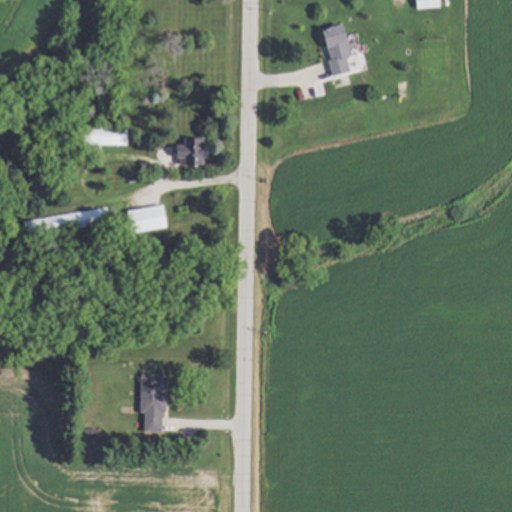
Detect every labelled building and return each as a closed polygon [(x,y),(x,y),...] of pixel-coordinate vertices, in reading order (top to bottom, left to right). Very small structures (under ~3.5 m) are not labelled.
[(437,0),(408,0),(410,9),(438,5),(437,0)] [(314,29),(326,75),(343,71),(340,56),(347,54),(339,23),(314,29)] [(122,130),(74,129),(74,143),(122,144),(122,130)] [(173,164),(194,163),(193,137),(181,137),(181,144),(167,144),(167,157),(173,157),(173,164)] [(119,208),(120,230),(162,228),(161,206),(119,208)] [(29,233),(99,225),(97,209),(27,218),(29,233)] [(138,431),(157,431),(157,374),(135,374),(135,412),(138,413),(138,431)]
